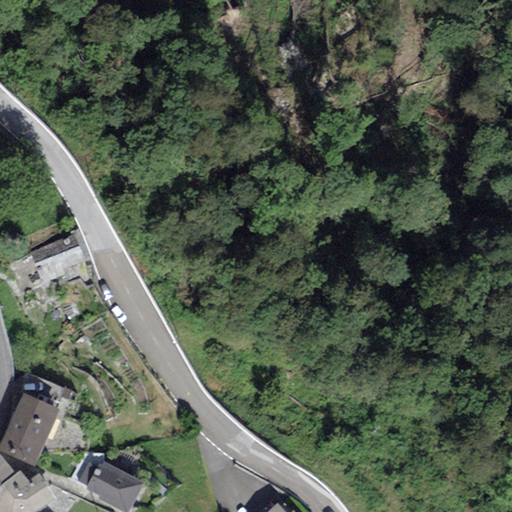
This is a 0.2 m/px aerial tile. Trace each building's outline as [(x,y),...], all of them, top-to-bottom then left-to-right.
[(73,235),(29,252),(40,279),(83,262),(73,235)] [(22,393),(0,441),(0,449),(34,465),(59,410),(22,393)] [(0,454),(0,511),(30,511),(55,497),(38,474),(28,480),(20,470),(14,474),(0,454)] [(86,487),(101,494),(98,499),(123,511),(127,511),(144,481),(103,460),(101,464),(99,462),(97,466),(87,485),(86,487)] [(79,481),(87,485),(97,466),(88,462),(79,481)] [(285,511),(278,503),(266,511),(295,511),(294,510),(291,511),(285,511)]
